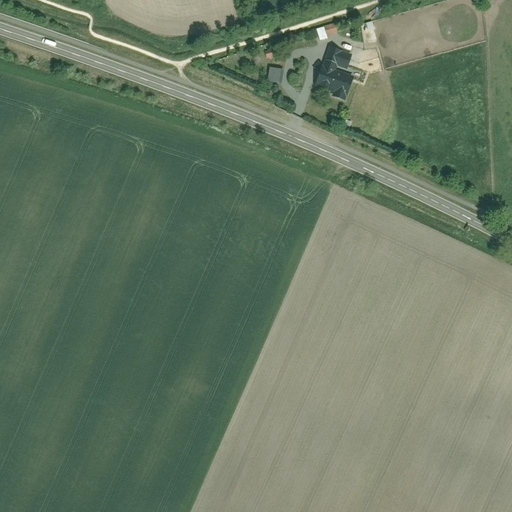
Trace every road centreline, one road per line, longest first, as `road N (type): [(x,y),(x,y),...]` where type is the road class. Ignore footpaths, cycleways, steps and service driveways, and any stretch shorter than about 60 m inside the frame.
road 1 (secondary): [(0,28),(282,132),(511,243)]
road 2 (track): [(389,0),(179,64),(91,32)]
